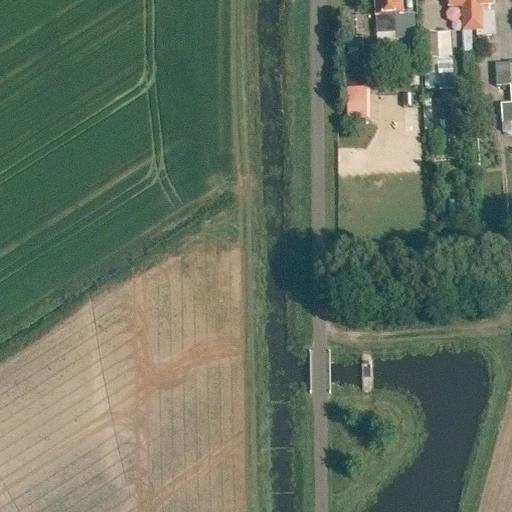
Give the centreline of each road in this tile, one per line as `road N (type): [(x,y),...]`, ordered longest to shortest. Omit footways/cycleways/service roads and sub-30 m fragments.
road 1 (track): [(243,0),(259,511)]
road 2 (unclassified): [(320,511),(317,0)]
road 3 (track): [(319,337),(501,331),(511,322)]
